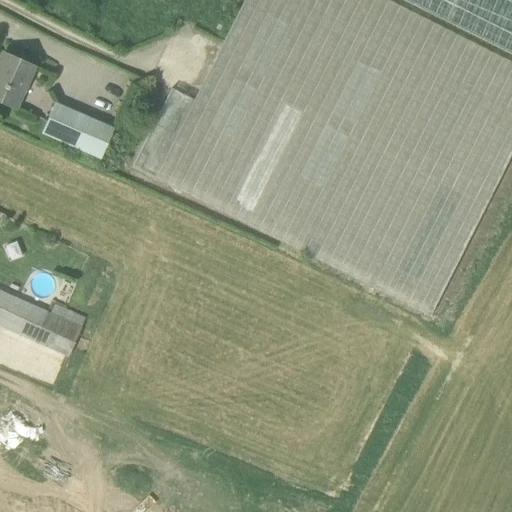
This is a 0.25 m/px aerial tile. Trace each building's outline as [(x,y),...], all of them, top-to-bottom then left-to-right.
[(511,63),(386,0),(244,0),(194,100),(171,89),(132,167),(154,179),(430,318),(511,154),(511,63)] [(511,0),(401,0),(511,56),(511,0)] [(34,68),(4,54),(0,62),(0,102),(15,109),(34,68)] [(101,159),(114,129),(55,103),(42,134),(101,159)] [(81,328),(0,291),(0,324),(69,356),(81,328)]
